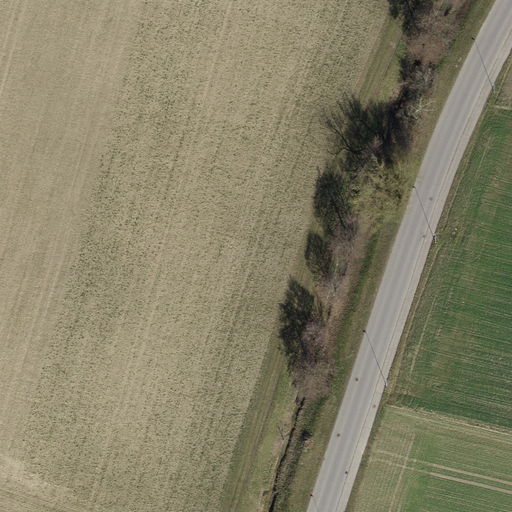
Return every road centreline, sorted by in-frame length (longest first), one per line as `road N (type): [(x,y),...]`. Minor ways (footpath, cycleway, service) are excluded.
road 1 (residential): [(321,511),(431,183),(511,1)]
road 2 (track): [(219,511),(285,300),(399,0)]
